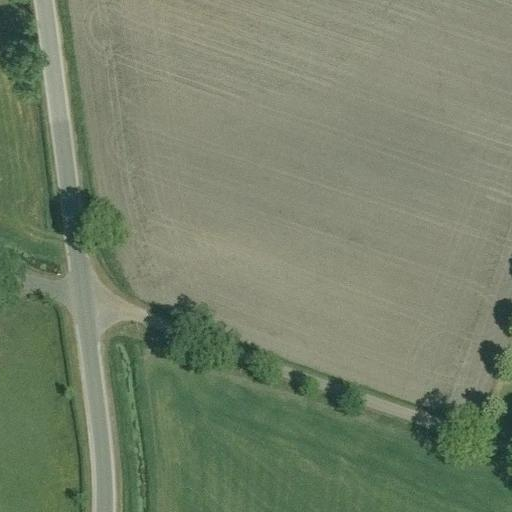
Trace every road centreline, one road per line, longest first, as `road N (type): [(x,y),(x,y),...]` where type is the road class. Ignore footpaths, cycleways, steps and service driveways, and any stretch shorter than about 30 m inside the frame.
road 1 (unclassified): [(511,450),(81,299)]
road 2 (unclassified): [(81,299),(42,0)]
road 3 (unclassified): [(104,511),(81,299)]
